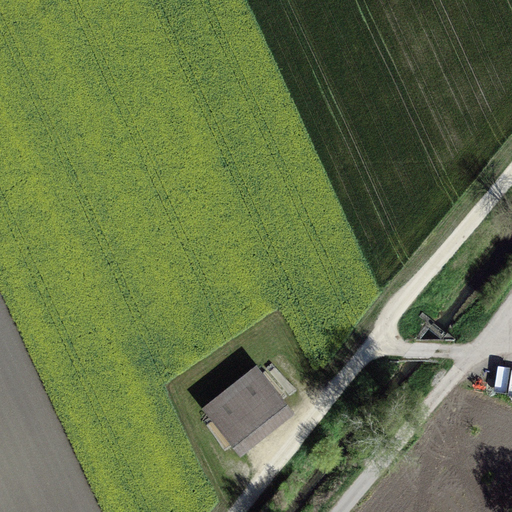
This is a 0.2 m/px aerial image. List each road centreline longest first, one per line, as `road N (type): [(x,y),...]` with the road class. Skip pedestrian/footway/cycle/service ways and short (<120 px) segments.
road 1 (track): [(381,345),(246,511)]
road 2 (track): [(466,350),(335,511)]
road 3 (track): [(511,184),(381,345)]
